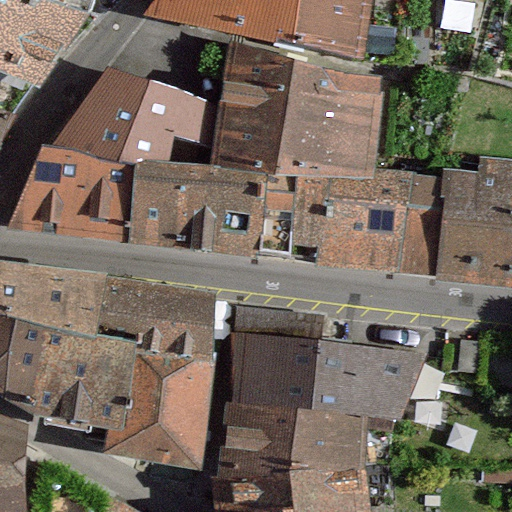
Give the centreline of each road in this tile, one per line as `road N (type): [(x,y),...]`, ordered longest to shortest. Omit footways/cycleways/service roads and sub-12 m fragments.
road 1 (tertiary): [(0,255),(511,309)]
road 2 (unclassified): [(138,0),(0,179)]
road 3 (track): [(0,425),(175,511)]
